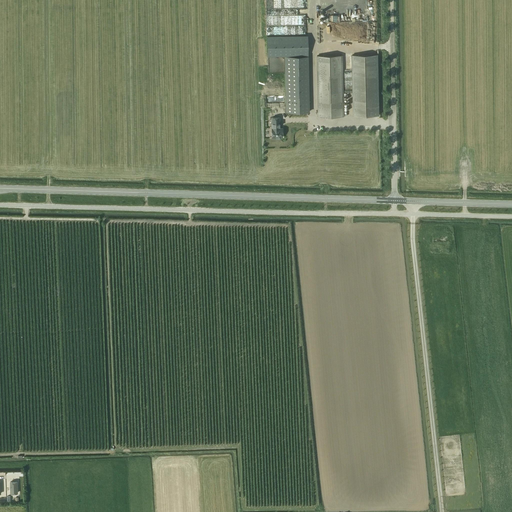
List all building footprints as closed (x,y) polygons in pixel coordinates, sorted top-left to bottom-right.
[(308,35),(268,36),(267,36),(268,56),(275,56),(308,56),(308,35)] [(379,115),(378,54),(352,55),(352,90),(343,91),(343,93),(352,93),(353,115),(379,115)] [(342,55),(317,56),(318,116),(343,116),(343,93),(343,91),(342,55)] [(309,112),(308,56),(285,57),(286,112),(309,112)] [(272,127),(272,133),(272,138),(282,137),(282,128),(279,128),(279,126),(279,117),(272,117),(272,127)]
